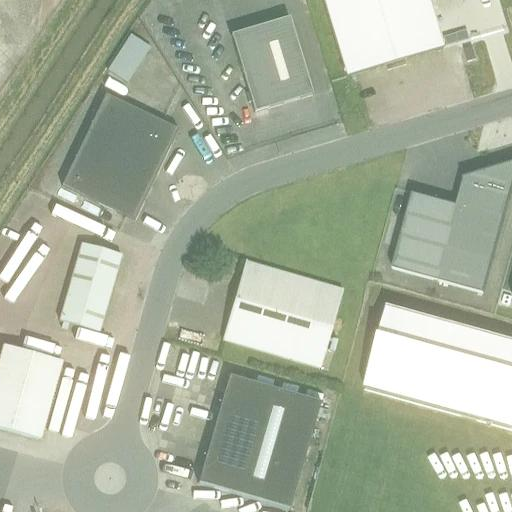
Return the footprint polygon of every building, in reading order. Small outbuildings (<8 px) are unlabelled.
[(442,50),(427,0),(322,0),(346,79),(442,50)] [(289,19),(231,37),(254,114),(312,96),(289,19)] [(166,30),(171,49),(185,46),(180,26),(166,30)] [(133,36),(115,70),(134,80),(152,46),(133,36)] [(464,50),(467,63),(476,60),(472,48),(464,50)] [(105,97),(61,187),(134,222),(170,146),(172,142),(167,126),(163,125),(163,124),(105,97)] [(511,164),(462,179),(463,180),(464,180),(456,207),(412,195),(392,270),(484,295),(511,190),(511,164)] [(98,334),(120,257),(81,245),(59,323),(63,324),(61,330),(65,332),(67,325),(98,334)] [(245,262),(222,342),(223,343),(223,342),(320,370),(343,291),(246,263),(246,262),(245,262)] [(511,431),(511,342),(387,308),(364,390),(511,431)] [(61,364),(3,348),(0,357),(0,430),(40,441),(61,364)] [(320,404),(228,377),(197,485),(289,511),(320,404)]
